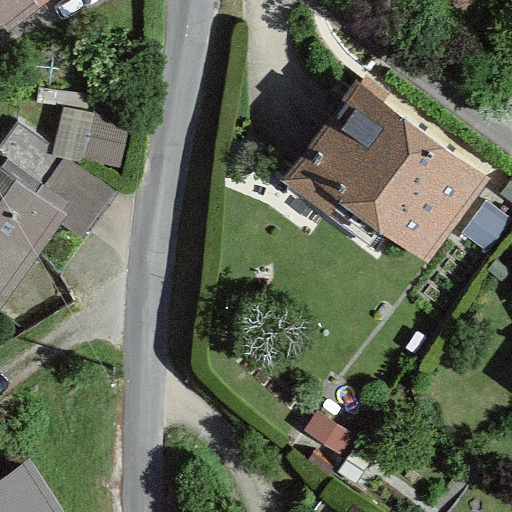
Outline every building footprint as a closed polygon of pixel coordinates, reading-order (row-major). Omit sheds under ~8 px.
[(0,0),(0,36),(49,0),(0,0)] [(488,168),(350,67),(292,154),(426,252),(488,168)] [(130,117),(95,108),(87,149),(121,166),(130,117)] [(69,149),(41,187),(63,203),(55,215),(84,233),(115,184),(69,149)] [(41,187),(0,160),(0,295),(55,215),(63,203),(41,187)] [(319,409),(306,428),(339,452),(353,433),(319,409)] [(0,511),(67,511),(29,446),(0,462),(0,511)] [(367,511),(354,502),(345,511),(367,511)]
